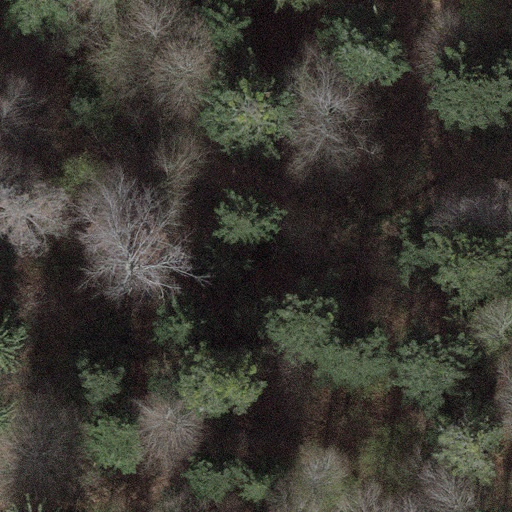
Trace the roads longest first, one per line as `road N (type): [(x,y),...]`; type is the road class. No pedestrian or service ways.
road 1 (track): [(0,76),(73,145),(100,158),(221,174),(337,231),(401,233),(454,216),(511,177)]
road 2 (track): [(511,341),(455,443),(424,465),(376,473),(265,446),(232,451),(102,506),(31,511)]
